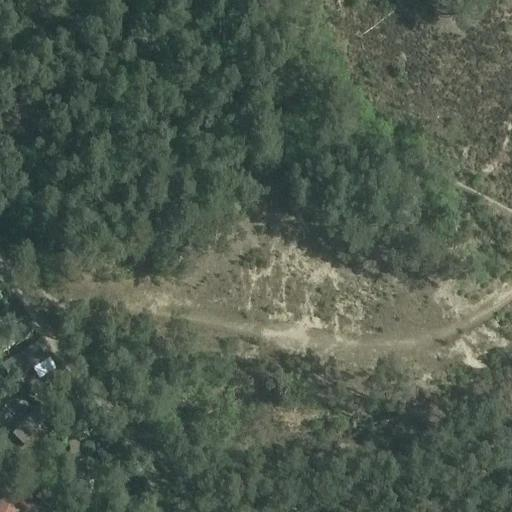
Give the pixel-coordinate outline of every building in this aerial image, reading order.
[(23,319),(0,332),(0,349),(30,333),(23,319)] [(45,358),(36,344),(0,366),(0,370),(7,382),(45,358)] [(21,391),(25,402),(45,394),(41,383),(21,391)] [(47,420),(36,410),(10,438),(21,448),(47,420)] [(88,508),(82,461),(66,463),(72,510),(88,508)] [(30,511),(32,509),(0,494),(0,511),(30,511)]
